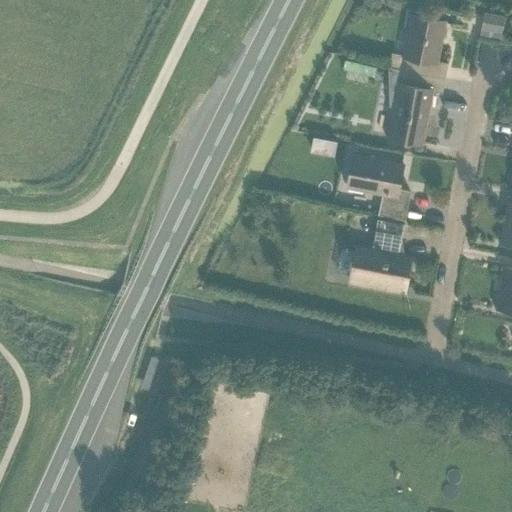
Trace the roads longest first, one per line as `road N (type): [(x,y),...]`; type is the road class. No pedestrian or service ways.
road 1 (trunk): [(43,511),(288,0)]
road 2 (residential): [(511,379),(430,360),(486,59)]
road 3 (unclassified): [(116,175),(201,0)]
road 4 (unclassified): [(116,175),(71,214),(0,214)]
